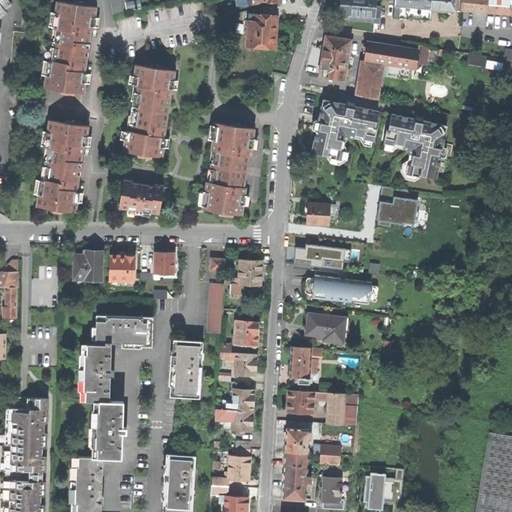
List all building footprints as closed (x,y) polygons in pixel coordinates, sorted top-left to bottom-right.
[(0,0),(0,17),(7,12),(4,9),(11,3),(8,0),(0,0)] [(110,0),(113,13),(126,10),(123,0),(110,0)] [(139,0),(123,0),(126,10),(141,8),(139,0)] [(341,0),(341,5),(340,18),(379,21),(380,7),(375,6),(375,0),(341,0)] [(395,0),(394,18),(430,21),(431,9),(455,10),(455,0),(395,0)] [(511,0),(461,0),(461,10),(511,14),(511,0)] [(44,87),(84,93),(87,72),(84,71),(86,63),(87,55),(86,55),(87,43),(88,43),(90,34),(91,27),(93,27),(96,7),(57,1),(52,29),(56,30),(52,61),(48,60),(44,87)] [(257,12),(249,12),(247,45),(275,46),(276,28),(276,22),(275,22),(275,15),(257,14),(257,12)] [(13,30),(12,37),(25,39),(26,31),(13,30)] [(344,80),(345,73),(348,73),(348,69),(346,69),(349,51),(351,51),(352,48),(349,47),(350,39),(326,35),(322,55),(319,76),(344,80)] [(451,48),(466,51),(469,39),(454,36),(453,37),(442,35),(439,48),(451,51),(451,48)] [(360,95),(378,99),(382,75),(383,63),(412,68),(414,68),(417,50),(368,42),(360,95)] [(24,58),(10,57),(10,64),(23,66),(24,58)] [(509,69),(510,61),(493,58),(492,66),(509,69)] [(410,79),(412,68),(383,63),(382,75),(410,79)] [(175,70),(135,64),(132,86),(138,86),(131,130),(126,130),(123,151),(163,156),(166,136),(165,136),(166,126),(170,99),(171,89),(172,90),(175,70)] [(327,157),(341,160),(343,151),(341,150),(343,142),(346,142),(347,137),(354,139),(354,135),(363,137),(363,139),(373,141),(376,128),(374,128),(377,112),(353,107),(354,105),(347,103),(346,106),(322,101),(319,115),(311,152),(327,155),(327,157)] [(386,130),(383,143),(393,145),(394,143),(402,145),(402,148),(410,150),(408,155),(412,155),(410,164),(408,164),(406,174),(420,177),(420,175),(435,179),(446,126),(422,121),(423,119),(415,117),(414,120),(391,115),(389,126),(388,131),(386,130)] [(89,126),(49,120),(45,147),(50,148),(45,179),(41,179),(37,207),(76,212),(79,191),(77,190),(78,185),(78,182),(77,182),(80,163),(81,163),(83,151),(84,147),(86,147),(89,126)] [(202,209),(241,214),(246,187),(244,186),(248,155),(250,155),(255,128),(215,122),(212,142),(211,150),(215,151),(211,181),(206,181),(205,187),(202,209)] [(133,183),(123,182),(119,207),(159,213),(163,188),(154,187),(154,186),(146,184),(146,186),(143,186),(141,185),(141,183),(133,182),(133,183)] [(384,186),(381,222),(424,226),(426,199),(410,197),(411,188),(384,186)] [(306,225),(329,226),(329,215),(335,215),(335,205),(308,203),(307,209),(306,225)] [(351,260),(353,246),(309,242),(309,246),(299,246),(297,262),(346,267),(347,259),(351,260)] [(74,278),(102,279),(103,250),(92,250),(86,249),(85,254),(75,253),(74,278)] [(154,251),(154,277),(159,277),(159,274),(169,275),(169,273),(173,273),(174,251),(165,251),(154,251)] [(110,254),(109,279),(134,280),(135,255),(126,255),(126,254),(124,252),(122,252),(121,252),(119,254),(118,255),(110,254)] [(0,272),(0,285),(6,286),(6,296),(6,306),(3,306),(3,316),(16,317),(17,286),(18,286),(18,256),(11,256),(8,261),(8,263),(0,272)] [(223,269),(224,258),(212,257),(211,268),(223,269)] [(262,259),(241,259),(239,277),(233,276),(231,296),(239,296),(239,288),(243,288),(244,283),(260,283),(261,272),(262,259)] [(314,297),(372,303),(374,282),(316,274),(316,276),(313,276),(310,276),(308,278),(308,283),(307,290),(308,292),(311,293),(314,293),(314,297)] [(223,307),(224,283),(210,282),(207,331),(221,332),(222,316),(223,307)] [(246,308),(223,307),(222,316),(239,317),(239,316),(245,316),(246,308)] [(97,314),(95,343),(111,344),(111,341),(115,341),(115,344),(119,344),(151,345),(152,316),(97,314)] [(317,340),(342,343),(345,318),(309,314),(307,324),(306,334),(318,336),(317,340)] [(258,321),(236,320),(235,342),(257,343),(257,333),(258,321)] [(170,395),(199,396),(203,340),(173,338),(171,375),(170,395)] [(80,399),(94,399),(109,400),(110,374),(114,374),(114,372),(114,369),(110,369),(111,344),(95,343),(82,343),(81,353),(84,354),(83,373),(81,373),(81,375),(83,375),(83,388),(81,388),(80,399)] [(290,377),(310,378),(310,365),(314,365),(314,360),(311,360),(311,355),(322,356),(323,349),(291,347),(290,363),(290,377)] [(256,352),(230,351),(223,350),(222,353),(225,354),(225,356),(230,357),(229,360),(236,360),(235,372),(255,373),(256,360),(256,352)] [(231,380),(231,371),(219,371),(218,379),(231,380)] [(230,387),(231,380),(218,379),(218,387),(230,387)] [(320,384),(320,392),(331,392),(331,384),(320,384)] [(254,389),(234,388),(233,403),(217,402),(216,408),(253,410),(254,401),(254,389)] [(288,411),(313,413),(314,399),(328,400),(327,423),(342,423),(344,393),(331,392),(320,392),(289,390),(288,403),(288,411)] [(16,400),(6,399),(2,511),(43,511),(45,482),(42,482),(42,476),(42,471),(45,471),(46,433),(44,433),(44,427),(44,422),(46,422),(47,398),(19,397),(19,400),(16,400)] [(92,445),(92,456),(103,456),(121,456),(122,431),(126,431),(126,428),(126,426),(122,426),(123,400),(109,400),(94,399),(94,410),(96,410),(95,445),(92,445)] [(253,417),(253,410),(216,408),(216,418),(224,418),(224,427),(241,428),(245,428),(252,429),(253,417)] [(286,439),(285,452),(308,453),(309,438),(311,438),(312,432),(309,432),(309,429),(287,428),(286,439)] [(474,511),(511,511),(511,435),(488,432),(474,511)] [(251,439),(236,438),(235,447),(237,447),(251,448),(251,439)] [(315,442),(313,454),(340,455),(341,446),(321,445),(321,443),(315,442)] [(249,470),(251,448),(237,447),(236,455),(230,454),(229,470),(226,470),(225,476),(212,476),(212,483),(223,484),(229,484),(229,477),(249,478),(249,470)] [(306,482),(311,482),(311,476),(306,476),(307,458),(314,458),(314,462),(319,463),(320,463),(340,464),(340,455),(313,454),(308,453),(285,452),(284,474),(282,499),(305,500),(306,482)] [(163,509),(192,511),(196,455),(166,453),(164,481),(163,509)] [(72,511),(101,511),(102,484),(103,456),(92,456),(74,455),(73,466),(75,466),(75,501),(73,501),(72,511)] [(369,471),(369,508),(393,508),(393,471),(369,471)] [(323,491),(322,508),(328,509),(344,510),(344,502),(339,502),(340,492),(341,492),(341,490),(340,490),(341,478),(323,477),(323,491)] [(248,495),(220,494),(220,502),(225,502),(224,511),(246,511),(247,502),(248,495)]
